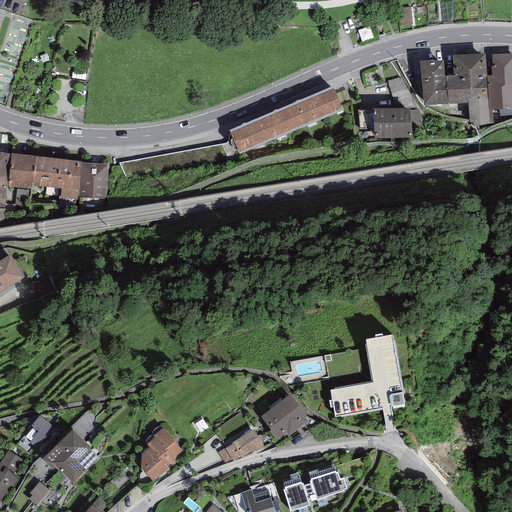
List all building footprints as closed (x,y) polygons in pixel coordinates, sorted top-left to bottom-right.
[(402,27),(414,26),(413,7),(401,8),(402,27)] [(361,32),(364,41),(375,38),(372,29),(361,32)] [(452,55),(453,75),(486,73),(485,53),(452,55)] [(511,53),(492,54),(492,67),(491,67),(492,75),(487,75),(488,95),(489,110),(492,110),(499,109),(500,116),(511,114),(511,53)] [(443,60),(420,61),(423,105),(448,104),(446,76),(444,76),(443,60)] [(453,75),(446,76),(448,104),(467,103),(467,96),(488,95),(487,75),(486,73),(453,75)] [(332,87),(280,109),(290,133),(342,111),(332,87)] [(467,96),(467,103),(470,123),(472,123),(473,126),(493,123),(492,110),(489,110),(488,95),(467,96)] [(409,108),(372,108),(374,139),(413,138),(412,126),(410,110),(409,108)] [(239,154),(290,133),(280,109),(229,130),(239,154)] [(419,110),(410,110),(412,126),(423,126),(422,117),(419,110)] [(221,144),(119,163),(126,178),(228,159),(221,144)] [(11,154),(0,151),(0,219),(4,220),(7,186),(11,154)] [(36,157),(11,154),(7,186),(31,188),(31,185),(36,157)] [(81,161),(36,157),(31,185),(60,188),(60,198),(77,200),(78,197),(80,163),(81,161)] [(108,165),(80,163),(78,197),(106,198),(108,165)] [(0,293),(24,278),(8,253),(0,258),(0,293)] [(50,276),(35,282),(40,297),(55,291),(50,276)] [(373,379),(329,387),(335,417),(406,404),(392,327),(365,333),(373,379)] [(287,396),(260,417),(276,438),(286,431),(288,434),(306,420),(287,396)] [(55,430),(39,415),(31,425),(38,432),(31,438),(33,439),(29,443),(37,451),(55,430)] [(198,423),(203,432),(210,428),(205,420),(198,423)] [(253,429),(216,451),(225,464),(265,447),(253,429)] [(85,442),(72,430),(42,459),(53,470),(56,467),(72,483),(98,458),(89,449),(91,448),(85,442)] [(184,457),(163,431),(131,458),(152,483),(184,457)] [(5,451),(0,458),(0,502),(5,505),(28,464),(5,451)] [(340,463),(282,482),(292,511),(350,493),(340,463)] [(28,497),(38,506),(51,491),(39,481),(29,492),(31,493),(28,497)] [(256,491),(257,499),(272,496),(270,487),(256,491)] [(252,488),(240,492),(246,511),(275,511),(270,496),(255,501),(252,488)] [(100,511),(99,511),(105,504),(98,498),(86,511),(100,511)]
